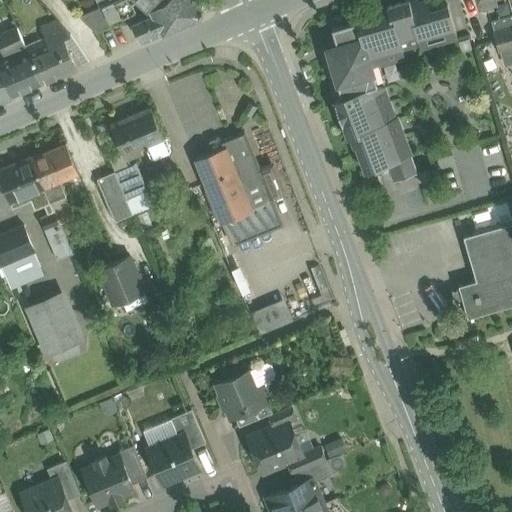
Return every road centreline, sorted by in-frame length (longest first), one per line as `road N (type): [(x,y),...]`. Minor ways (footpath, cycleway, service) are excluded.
road 1 (tertiary): [(442,511),(260,16)]
road 2 (secondary): [(260,16),(0,129)]
